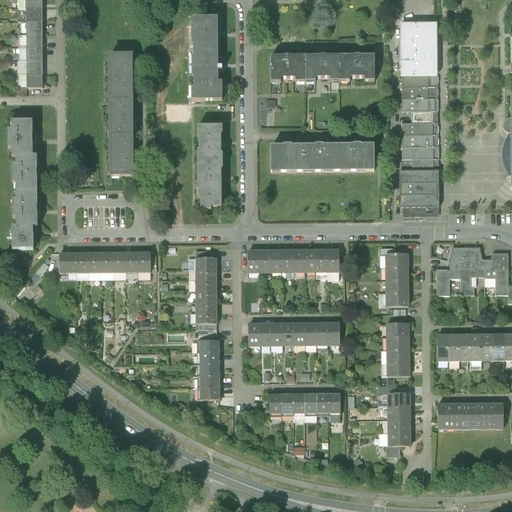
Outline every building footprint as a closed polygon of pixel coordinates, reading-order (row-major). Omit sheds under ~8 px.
[(18,0),(18,11),(26,11),(42,11),(42,0),(18,0)] [(26,11),(26,24),(42,24),(42,11),(26,11)] [(193,46),(193,52),(217,52),(217,19),(193,20),(193,27),(191,27),(191,46),(193,46)] [(26,24),(26,38),(42,37),(42,24),(26,24)] [(401,27),(401,42),(434,42),(434,33),(434,26),(417,27),(401,27)] [(26,38),(26,51),(42,51),(42,37),(26,38)] [(18,51),(26,51),(26,38),(18,38),(18,51)] [(401,42),(402,78),(435,78),(434,42),(401,42)] [(26,51),(18,51),(19,64),(27,64),(26,51)] [(26,51),(27,64),(43,64),(42,51),(26,51)] [(194,78),(194,84),(217,84),(217,52),(193,52),(193,59),(192,59),(192,78),(194,78)] [(111,96),(111,104),(131,104),(131,58),(111,58),(111,68),(109,68),(109,77),(111,77),(111,83),(109,83),(109,96),(111,96)] [(331,84),(340,84),(340,58),(305,59),(305,84),(316,84),(316,81),(331,81),(331,84)] [(375,58),(340,58),(340,84),(350,84),(350,81),(365,81),(365,84),(375,84),(375,58)] [(296,84),(305,84),(305,59),(270,59),(270,85),(281,84),(281,81),(296,81),(296,84)] [(27,64),(27,77),(43,77),(43,64),(27,64)] [(43,91),(43,77),(27,77),(27,91),(43,91)] [(402,78),(402,90),(435,90),(435,78),(402,78)] [(221,84),(217,84),(194,84),(194,90),(191,90),(191,103),(192,103),(221,102),(221,84)] [(402,90),(402,102),(435,102),(435,90),(402,90)] [(510,179),(511,179),(511,97),(510,98),(510,120),(508,121),(506,122),(504,125),(503,128),(503,130),(504,133),(506,135),(509,136),(507,139),(503,146),(502,152),(502,160),(503,167),(506,173),(509,178),(508,179),(506,179),(506,180),(508,179),(510,179)] [(435,114),(435,102),(402,102),(402,114),(411,114),(435,114)] [(112,132),(112,139),(132,139),(131,104),(111,104),(109,104),(109,115),(112,115),(112,121),(109,121),(110,132),(112,132)] [(412,126),(435,126),(435,114),(411,114),(412,126)] [(11,158),(15,158),(33,158),(33,144),(32,137),(33,137),(33,123),(11,123),(11,131),(8,131),(8,150),(11,150),(11,158)] [(402,126),(402,138),(435,138),(435,126),(412,126),(402,126)] [(197,152),(197,164),(222,164),(222,156),(220,156),(220,136),(221,136),(221,129),(197,129),(197,140),(198,140),(198,152),(197,152)] [(402,138),(402,150),(435,150),(435,138),(402,138)] [(132,179),(132,139),(112,139),(110,139),(110,147),(112,147),(112,156),(110,156),(110,177),(121,177),(121,179),(132,179)] [(271,174),(373,173),(373,148),(359,148),(359,147),(354,147),(354,148),(322,148),(322,147),(316,147),(316,148),(291,148),(291,147),(284,147),(284,148),(271,148),(271,174)] [(402,162),(412,162),(435,162),(435,150),(402,150),(402,162)] [(16,185),(16,193),(37,193),(37,179),(37,172),(37,158),(33,158),(15,158),(15,166),(12,166),(12,185),(16,185)] [(402,174),(412,174),(412,162),(402,162),(402,174)] [(435,174),(435,162),(412,162),(412,174),(435,174)] [(222,172),(222,164),(197,164),(197,200),(200,200),(200,212),(211,212),(211,209),(221,209),(220,172),(222,172)] [(402,174),(403,192),(436,192),(435,174),(412,174),(402,174)] [(436,210),(436,192),(403,192),(403,210),(436,210)] [(16,220),(16,228),(16,229),(34,228),(38,228),(37,214),(37,207),(38,207),(37,193),(16,193),(16,202),(12,202),(13,220),(16,220)] [(403,220),(436,220),(436,210),(403,210),(403,220)] [(16,229),(16,228),(12,228),(12,252),(34,251),(34,237),(33,237),(33,229),(34,229),(34,228),(16,229)] [(492,272),(492,262),(482,262),(480,251),(453,251),(450,266),(450,272),(460,272),(484,272),(492,272)] [(271,275),(282,275),(282,253),(270,254),(271,275)] [(282,275),(293,275),(293,253),(282,253),(282,275)] [(293,275),(305,275),(304,253),(293,253),(293,275)] [(305,275),(316,275),(316,253),(304,253),(305,275)] [(316,275),(327,274),(327,253),(316,253),(316,275)] [(339,253),(327,253),(327,274),(339,274),(339,253)] [(248,275),(259,275),(259,254),(248,254),(248,275)] [(259,275),(271,275),(270,254),(259,254),(259,275)] [(77,276),(89,275),(89,255),(76,256),(77,276)] [(89,275),(101,275),(101,255),(89,255),(89,275)] [(101,275),(113,275),(113,255),(101,255),(101,275)] [(113,275),(126,275),(125,255),(113,255),(113,275)] [(126,275),(138,275),(138,255),(125,255),(126,275)] [(150,255),(138,255),(138,275),(151,275),(150,257),(150,255)] [(60,276),(77,276),(76,256),(59,256),(60,276)] [(492,272),(508,272),(509,256),(492,256),(492,262),(492,272)] [(386,257),(386,270),(407,270),(407,257),(394,257),(386,257)] [(195,261),(195,272),(216,272),(216,261),(213,261),(195,261)] [(44,265),(35,276),(40,279),(48,269),(44,265)] [(407,283),(407,270),(386,270),(386,283),(407,283)] [(195,272),(196,283),(216,283),(216,272),(195,272)] [(450,282),(460,282),(460,272),(450,272),(437,272),(437,299),(450,299),(450,282)] [(471,280),(484,280),(484,272),(460,272),(460,282),(460,298),(475,298),(475,290),(471,290),(471,280)] [(492,272),(484,272),(484,280),(484,281),(496,281),(496,288),(496,298),(508,298),(509,298),(509,288),(508,272),(492,272)] [(196,283),(196,294),(217,294),(216,283),(196,283)] [(408,296),(407,283),(386,283),(386,296),(408,296)] [(196,294),(196,305),(217,304),(217,294),(196,294)] [(408,309),(408,296),(386,296),(387,309),(408,309)] [(196,305),(196,315),(217,315),(217,304),(196,305)] [(217,326),(217,315),(196,315),(196,326),(199,326),(217,326)] [(305,348),(317,348),(316,326),(305,327),(305,348)] [(317,348),(328,347),(328,326),(316,326),(317,348)] [(339,326),(328,326),(328,347),(339,347),(339,326)] [(248,348),(260,348),(260,327),(248,327),(248,348)] [(260,348),(271,348),(271,327),(260,327),(260,348)] [(271,348),(283,348),(283,327),(271,327),(271,348)] [(283,348),(294,348),(294,327),(283,327),(283,348)] [(294,348),(305,348),(305,327),(294,327),(294,348)] [(387,327),(387,340),(408,340),(408,327),(387,327)] [(470,337),(459,337),(459,364),(470,363),(481,363),(481,336),(470,337)] [(493,336),(481,336),(481,363),(493,363),(493,336)] [(504,336),(493,336),(493,363),(504,363),(504,336)] [(437,364),(448,364),(448,337),(437,337),(437,364)] [(459,337),(448,337),(448,364),(459,364),(459,337)] [(408,353),(408,340),(387,340),(387,353),(408,353)] [(199,343),(199,355),(219,355),(219,343),(199,343)] [(408,366),(408,353),(387,353),(387,366),(408,366)] [(199,355),(199,367),(219,367),(219,355),(199,355)] [(409,379),(408,366),(387,366),(387,379),(409,379)] [(199,367),(200,379),(219,379),(219,367),(199,367)] [(200,379),(200,391),(219,390),(219,379),(200,379)] [(219,402),(219,390),(200,391),(200,402),(219,402)] [(305,416),(317,416),(317,396),(305,397),(305,416)] [(328,396),(317,396),(317,416),(328,416),(328,396)] [(340,396),(328,396),(328,416),(328,418),(329,418),(329,425),(341,425),(340,396)] [(387,396),(388,410),(409,409),(409,396),(387,396)] [(269,416),(282,416),(281,397),(269,397),(269,416)] [(282,416),(293,416),(293,397),(281,397),(282,416)] [(293,416),(305,416),(305,397),(293,397),(293,416)] [(464,428),(470,428),(470,407),(437,407),(437,431),(448,431),(448,428),(454,428),(454,431),(465,431),(464,428)] [(503,407),(470,407),(470,428),(470,431),(481,431),(481,428),(487,428),(487,431),(497,431),(497,428),(503,428),(503,431),(503,407)] [(409,422),(409,409),(388,410),(388,423),(409,422)] [(409,435),(409,422),(388,423),(388,436),(409,435)] [(409,449),(409,435),(388,436),(388,448),(388,449),(399,449),(409,449)] [(293,458),(304,458),(304,449),(293,448),(293,458)] [(385,460),(399,460),(399,449),(388,449),(388,448),(385,448),(385,460)]
